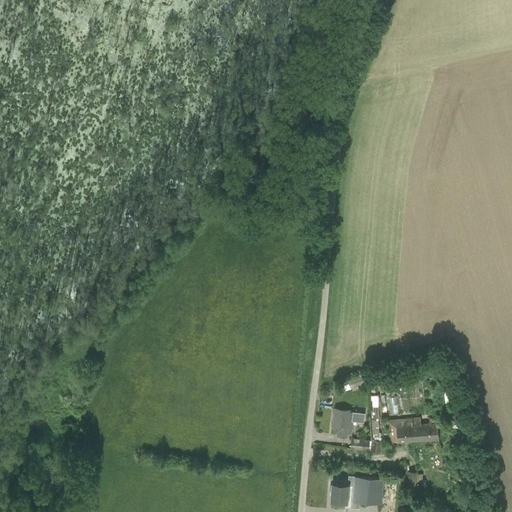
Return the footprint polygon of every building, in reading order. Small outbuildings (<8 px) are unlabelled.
[(349,380),(351,387),(365,382),(363,375),(349,380)] [(390,397),(390,411),(401,411),(401,396),(390,397)] [(461,407),(449,408),(450,420),(462,419),(461,407)] [(350,411),(350,410),(335,408),(333,426),(339,427),(338,435),(346,436),(347,433),(352,433),(355,411),(350,411)] [(439,439),(438,423),(439,422),(439,417),(429,418),(430,423),(418,424),(417,417),(387,420),(389,441),(439,439)] [(370,440),(352,438),(351,448),(369,450),(370,440)] [(371,450),(371,451),(380,453),(383,441),(374,439),(373,443),(371,450)] [(408,471),(407,497),(417,497),(418,482),(422,482),(422,474),(418,473),(418,471),(408,471)] [(381,501),(382,487),(383,477),(339,474),(338,483),(333,482),(331,500),(348,502),(348,499),(381,501)]
